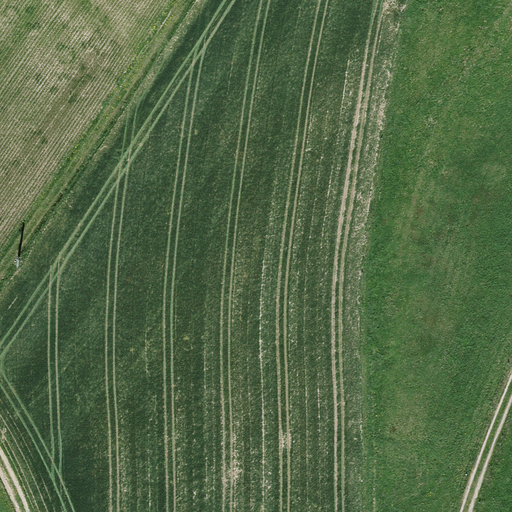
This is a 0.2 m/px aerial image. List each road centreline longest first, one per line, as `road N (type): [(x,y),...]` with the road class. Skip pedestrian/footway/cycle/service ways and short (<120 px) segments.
road 1 (track): [(181,0),(0,271)]
road 2 (track): [(467,511),(511,386)]
